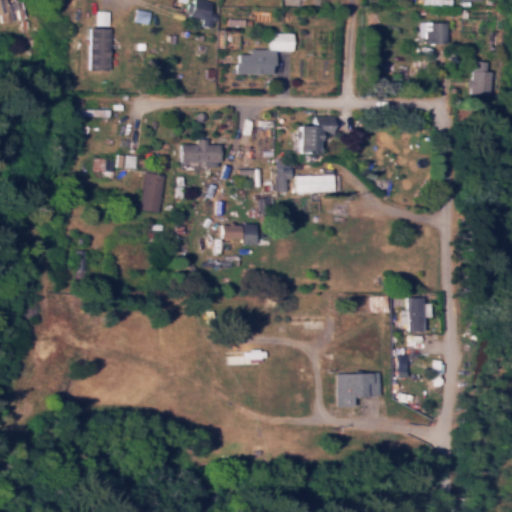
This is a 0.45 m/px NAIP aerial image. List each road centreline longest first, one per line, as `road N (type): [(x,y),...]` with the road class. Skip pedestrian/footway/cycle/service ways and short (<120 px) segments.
road 1 (residential): [(451,511),(444,123),(427,103),(349,100)]
road 2 (residential): [(349,100),(136,103),(131,149)]
